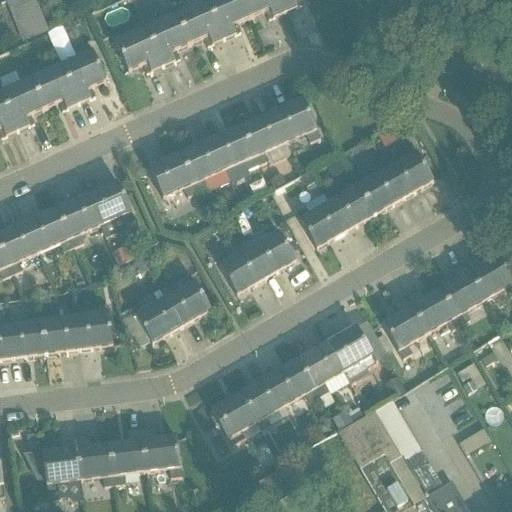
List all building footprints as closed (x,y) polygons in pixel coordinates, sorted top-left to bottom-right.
[(38,54),(65,42),(48,0),(43,0),(20,10),(38,54)] [(151,0),(156,17),(182,9),(179,0),(151,0)] [(246,21),(236,0),(208,0),(201,3),(214,35),(246,21)] [(236,0),(246,21),(276,9),(272,0),(236,0)] [(295,0),(272,0),(276,9),(295,0)] [(189,45),(214,35),(201,3),(176,14),(189,45)] [(189,45),(176,14),(143,28),(156,59),(189,45)] [(124,73),(156,59),(143,28),(110,41),(124,73)] [(105,84),(92,54),(58,68),(72,98),(105,84)] [(454,60),(439,55),(434,70),(449,75),(454,60)] [(43,111),(72,98),(58,68),(30,81),(43,111)] [(43,111),(30,81),(0,93),(0,97),(12,125),(43,111)] [(0,129),(12,125),(0,97),(0,129)] [(284,148),(314,134),(299,102),(269,117),(284,148)] [(284,148),(269,117),(240,131),(255,162),(284,148)] [(223,177),(255,162),(240,131),(209,145),(223,177)] [(223,177),(209,145),(178,160),(193,191),(223,177)] [(402,203),(431,187),(414,157),(385,173),(402,203)] [(163,205),(193,191),(178,160),(148,173),(163,205)] [(402,203),(385,173),(355,189),(372,219),(402,203)] [(99,230),(128,216),(113,185),(83,199),(99,230)] [(345,234),(372,219),(355,189),(328,204),(345,234)] [(99,230),(83,199),(52,214),(67,245),(99,230)] [(345,234),(328,204),(298,221),(315,251),(345,234)] [(37,259),(67,245),(52,214),(22,228),(37,259)] [(37,259),(22,228),(0,238),(0,258),(7,274),(37,259)] [(263,283),(295,266),(279,238),(248,254),(263,283)] [(263,283),(248,254),(221,269),(236,298),(263,283)] [(484,304),(511,287),(511,286),(496,259),(467,276),(484,304)] [(484,304),(467,276),(441,291),(458,319),(484,304)] [(179,331),(208,314),(191,284),(161,302),(179,331)] [(429,336),(458,319),(441,291),(413,307),(429,336)] [(179,331),(161,302),(133,319),(151,348),(179,331)] [(429,336),(413,307),(381,326),(398,354),(429,336)] [(75,354),(108,350),(103,316),(71,320),(75,354)] [(75,354),(71,320),(38,325),(42,358),(75,354)] [(9,363),(42,358),(38,325),(4,329),(9,363)] [(0,363),(9,363),(4,329),(0,329),(0,363)] [(342,377),(371,360),(355,331),(325,347),(342,377)] [(342,377),(325,347),(296,363),(312,393),(342,377)] [(284,408),(312,393),(296,363),(268,379),(284,408)] [(254,425),(284,408),(268,379),(238,395),(254,425)] [(254,425),(238,395),(206,413),(222,442),(254,425)] [(453,497),(413,410),(381,424),(374,409),(358,417),(366,433),(358,437),(378,481),(420,462),(443,511),(480,511),(470,489),(453,497)] [(338,419),(334,433),(356,439),(360,425),(338,419)] [(511,464),(494,436),(474,448),(508,503),(511,500),(511,464)] [(146,477),(178,473),(173,439),(141,444),(146,477)] [(146,477),(141,444),(108,448),(113,482),(146,477)] [(76,487),(113,482),(108,448),(71,454),(76,487)] [(76,487),(71,454),(39,458),(44,491),(76,487)] [(277,490),(291,507),(306,495),(293,478),(277,490)] [(399,509),(400,511),(425,511),(418,499),(399,509)]
